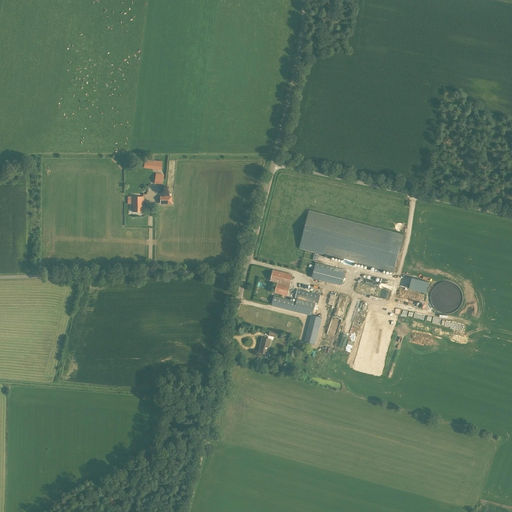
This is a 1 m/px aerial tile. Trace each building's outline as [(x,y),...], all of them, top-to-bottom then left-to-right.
[(156,173),(156,183),(165,183),(165,173),(156,173)] [(132,197),(132,204),(132,212),(142,212),(142,204),(143,204),(143,197),(132,197)] [(309,211),(299,248),(393,272),(403,235),(309,211)] [(346,270),(316,263),(312,277),(342,285),(346,270)] [(287,296),(293,275),(273,270),(270,281),(277,282),(275,293),(287,296)] [(450,300),(449,284),(453,284),(453,282),(440,282),(441,295),(443,295),(443,300),(450,300)] [(317,304),(319,295),(297,289),(295,298),(297,299),(297,301),(295,300),(294,301),(274,296),(272,304),(294,310),(312,314),(315,304),(317,304)] [(388,308),(364,302),(349,360),(373,366),(388,308)] [(314,344),(321,317),(311,315),(304,342),(314,344)] [(267,354),(271,340),(262,338),(259,352),(267,354)] [(295,357),(297,347),(291,345),(289,356),(295,357)]
